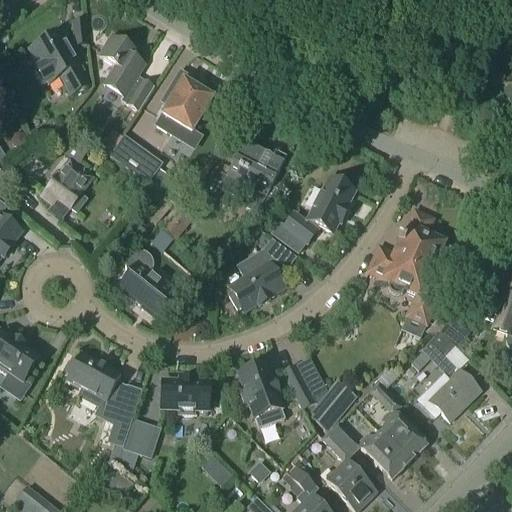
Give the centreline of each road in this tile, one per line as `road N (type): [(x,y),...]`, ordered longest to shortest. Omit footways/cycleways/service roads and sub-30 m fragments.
road 1 (residential): [(411,151),(356,261),(326,296),(259,340),(220,355),(159,357),(80,308)]
road 2 (residential): [(411,151),(325,112),(134,0)]
road 3 (residential): [(84,296),(65,268),(33,280),(31,304),(48,320),(80,308)]
road 4 (residential): [(427,511),(511,420)]
